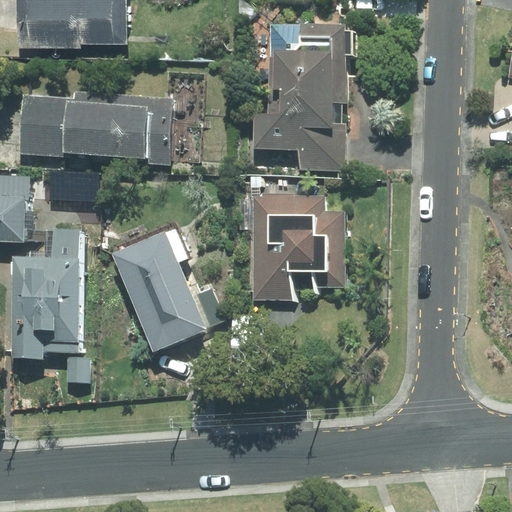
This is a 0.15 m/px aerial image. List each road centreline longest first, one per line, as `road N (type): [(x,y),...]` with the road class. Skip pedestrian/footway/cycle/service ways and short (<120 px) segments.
road 1 (residential): [(0,475),(444,443)]
road 2 (residential): [(446,0),(436,378),(444,443)]
